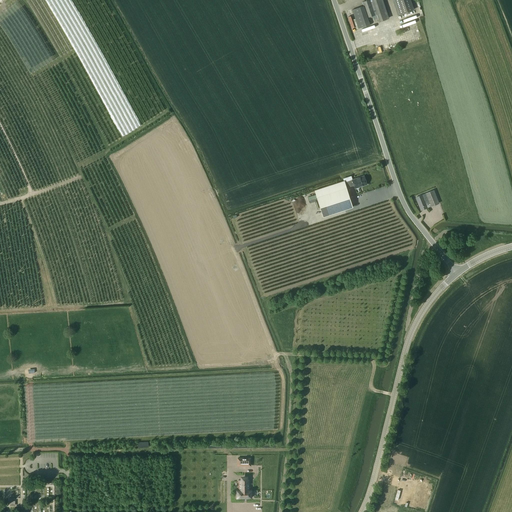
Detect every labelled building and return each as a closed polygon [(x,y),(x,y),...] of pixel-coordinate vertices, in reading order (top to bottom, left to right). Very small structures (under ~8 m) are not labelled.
[(352,10),(355,19),(353,20),(356,30),(370,25),(368,18),(376,15),(377,15),(379,22),(389,19),(382,0),(367,0),(362,2),(364,6),(352,10)] [(392,0),(398,15),(414,10),(410,0),(392,0)] [(364,175),(352,179),(355,189),(367,185),(364,175)] [(344,181),(315,191),(317,197),(323,216),(353,207),(344,181)] [(416,197),(421,210),(439,203),(434,190),(416,197)] [(237,492),(237,498),(252,498),(252,492),(250,492),(250,482),(240,482),(239,492),(237,492)]
